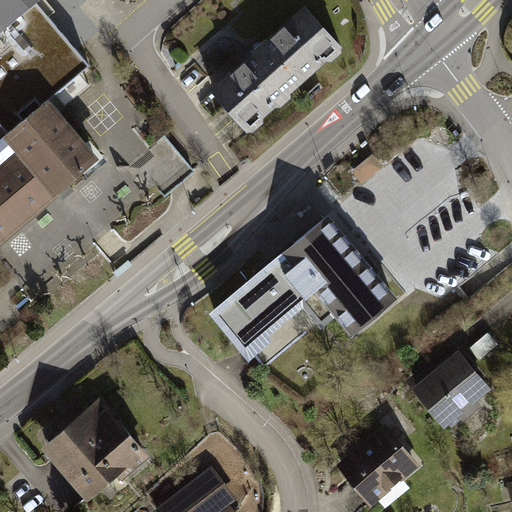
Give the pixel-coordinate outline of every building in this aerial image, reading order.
[(0,0),(0,115),(13,132),(0,142),(0,244),(94,167),(40,102),(85,65),(58,33),(33,3),(35,0),(0,0)] [(262,48),(213,92),(250,134),(256,134),(266,126),(266,121),(279,110),(283,110),(294,100),(294,95),(330,63),(335,64),(345,55),(345,50),(307,7),(262,48)] [(173,134),(135,165),(164,200),(201,169),(173,134)] [(331,219),(213,316),(251,363),(257,358),(265,367),(318,324),(324,332),(339,320),(354,338),(399,301),(331,219)] [(428,362),(406,380),(442,425),(489,387),(458,349),(434,368),(428,362)] [(149,450),(99,393),(69,419),(42,443),(88,495),(117,470),(121,475),(149,450)] [(388,424),(341,463),(373,501),(420,462),(388,424)] [(211,463),(156,506),(160,511),(215,511),(229,501),(236,496),(211,463)] [(237,511),(229,501),(215,511),(237,511)]
